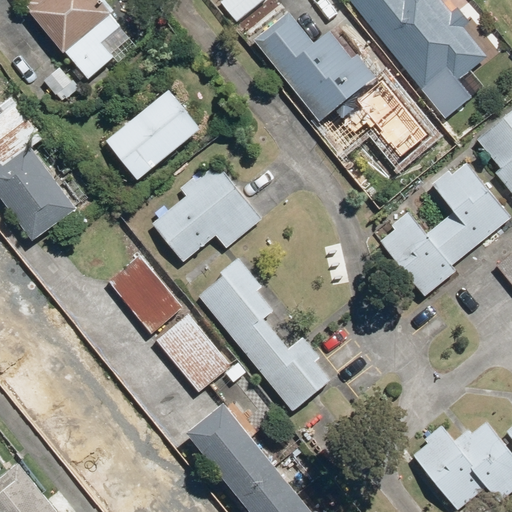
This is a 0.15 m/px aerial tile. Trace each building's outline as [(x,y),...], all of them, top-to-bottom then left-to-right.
[(28,0),(27,1),(69,50),(70,49),(93,76),(119,54),(105,39),(126,22),(116,10),(118,9),(109,0),(28,0)] [(268,0),(225,0),(223,2),(241,23),(268,0)] [(354,0),(425,91),(445,117),(469,99),(455,80),(489,54),(466,25),(472,20),(460,4),(453,9),(445,0),(354,0)] [(276,27),(243,53),(307,135),(364,91),(346,67),(338,73),(317,46),(301,58),(276,27)] [(174,86),(110,137),(143,176),(206,124),(174,86)] [(0,156),(4,161),(0,163),(0,189),(36,238),(82,204),(36,143),(47,136),(15,94),(4,102),(0,95),(0,156)] [(511,110),(477,139),(501,168),(495,173),(511,193),(511,110)] [(455,263),(511,216),(511,210),(494,185),(469,157),(435,182),(459,207),(430,230),(412,210),(395,222),(399,227),(383,239),(408,266),(428,293),(461,269),(455,263)] [(189,194),(155,222),(172,240),(186,260),(220,233),(229,247),(265,217),(241,183),(225,165),(221,160),(199,178),(197,175),(183,187),(189,194)] [(187,306),(142,251),(110,278),(154,332),(187,306)] [(511,254),(501,264),(511,277),(511,254)] [(226,274),(202,294),(296,409),(334,378),(319,360),(324,356),(306,334),(293,345),(268,315),(276,309),(260,288),(266,284),(242,255),(223,270),(226,274)] [(194,312),(160,339),(202,391),(235,364),(194,312)] [(314,511),(225,402),(187,433),(250,511),(314,511)] [(446,423),(414,447),(461,508),(492,484),(503,499),(511,492),(511,442),(492,418),(475,431),(472,427),(457,438),(446,423)] [(66,511),(23,459),(0,477),(0,511),(66,511)]
